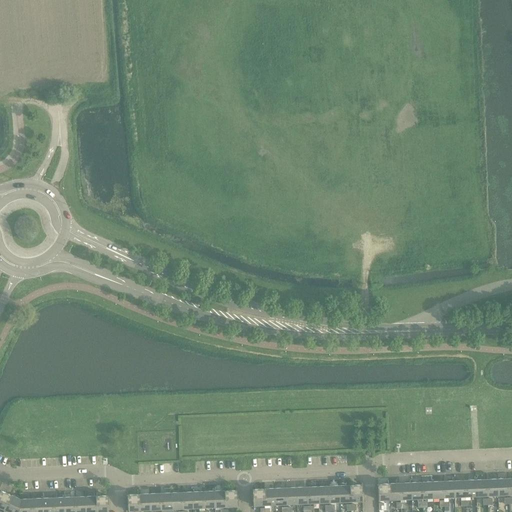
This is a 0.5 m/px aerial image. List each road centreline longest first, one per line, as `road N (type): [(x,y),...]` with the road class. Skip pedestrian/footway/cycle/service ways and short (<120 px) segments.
road 1 (tertiary): [(105,278),(250,328),(382,332)]
road 2 (tertiary): [(382,332),(250,307),(114,252)]
road 3 (residential): [(369,471),(382,458),(511,453)]
road 4 (residential): [(0,469),(107,470),(121,482)]
road 5 (residential): [(245,477),(369,471)]
road 6 (residential): [(121,482),(245,477)]
